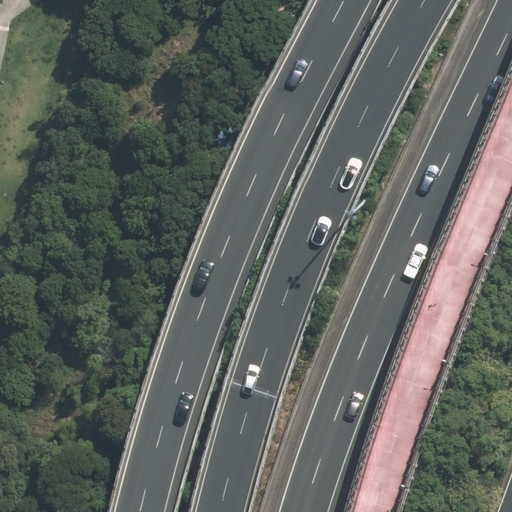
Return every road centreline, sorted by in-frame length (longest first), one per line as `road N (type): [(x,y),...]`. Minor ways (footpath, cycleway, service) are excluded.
road 1 (motorway): [(221,511),(252,391),(315,226),(428,0)]
road 2 (motorway): [(142,511),(165,420),(226,250),(344,0)]
road 3 (motorway): [(305,511),(356,366),(511,21)]
